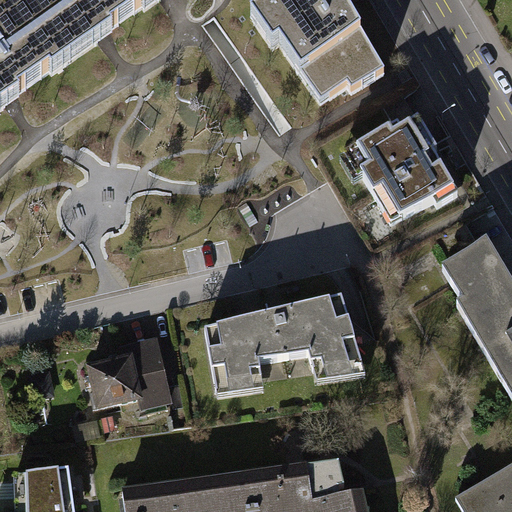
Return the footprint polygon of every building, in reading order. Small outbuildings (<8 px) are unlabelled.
[(29,0),(24,4),(61,57),(99,33),(106,25),(111,31),(143,9),(138,3),(141,0),(29,0)] [(339,0),(278,0),(279,0),(260,13),(282,45),(288,41),(331,101),(347,90),(352,96),(385,76),(339,0)] [(0,99),(13,90),(18,97),(50,75),(45,68),(61,57),(24,4),(14,11),(10,6),(0,13),(0,99)] [(394,126),(344,156),(387,227),(429,204),(433,210),(454,198),(429,157),(433,154),(414,122),(397,132),(394,126)] [(430,240),(445,267),(476,249),(460,222),(430,240)] [(511,406),(511,466),(453,501),(459,511),(511,511),(511,294),(483,245),(476,249),(445,267),(439,271),(459,305),(454,308),(511,406)] [(360,369),(341,300),(205,335),(211,386),(258,381),(256,367),(304,359),(310,374),(360,369)] [(128,351),(130,361),(139,402),(141,410),(169,404),(164,380),(165,380),(157,344),(128,351)] [(94,412),(139,402),(130,361),(89,370),(95,395),(90,396),(94,412)] [(49,376),(32,379),(36,401),(53,397),(49,376)] [(373,511),(355,454),(140,481),(144,511),(373,511)] [(72,511),(70,500),(64,472),(11,481),(11,511),(72,511)]
